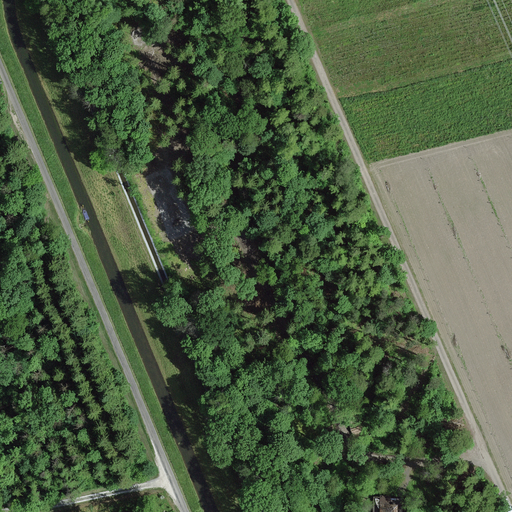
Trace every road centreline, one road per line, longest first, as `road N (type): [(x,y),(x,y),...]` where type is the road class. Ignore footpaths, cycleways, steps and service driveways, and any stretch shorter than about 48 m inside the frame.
road 1 (track): [(463,456),(361,454),(249,243),(236,202),(245,110),(235,57),(245,0)]
road 2 (track): [(290,0),(510,511)]
road 3 (track): [(186,511),(0,60)]
